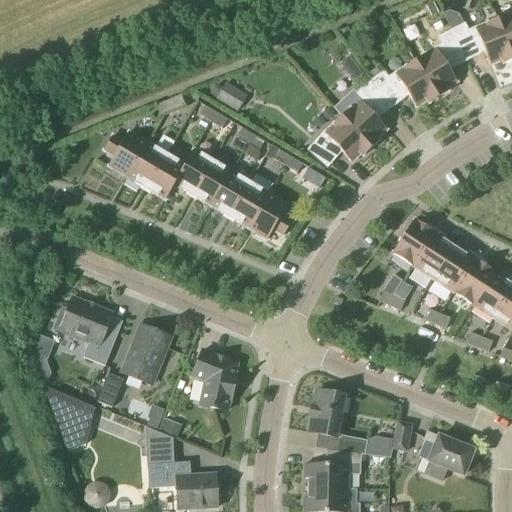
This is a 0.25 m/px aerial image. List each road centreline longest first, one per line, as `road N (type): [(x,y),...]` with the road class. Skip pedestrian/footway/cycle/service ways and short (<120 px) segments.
road 1 (residential): [(286,345),(328,264),(377,202),(418,188),(511,128)]
road 2 (residential): [(504,511),(502,434),(286,345)]
road 3 (residential): [(286,345),(70,257)]
road 4 (residential): [(262,511),(262,467),(286,345)]
